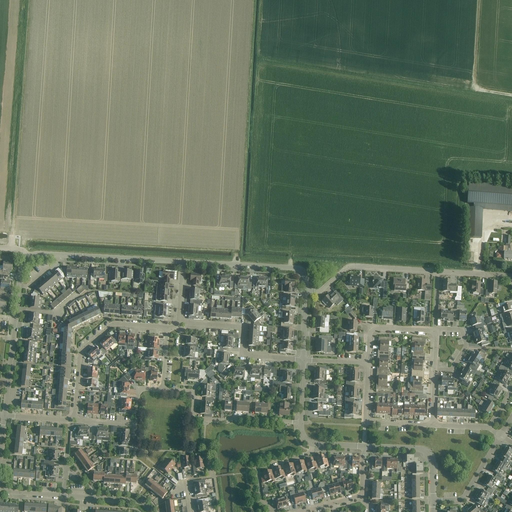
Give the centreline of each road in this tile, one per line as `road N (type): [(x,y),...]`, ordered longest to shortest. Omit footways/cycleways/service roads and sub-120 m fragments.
road 1 (residential): [(74,416),(80,351),(114,324),(169,328)]
road 2 (residential): [(301,423),(197,419),(194,393),(164,389)]
road 3 (residential): [(303,359),(248,355),(236,326),(179,322)]
road 4 (residential): [(438,271),(353,265),(321,291),(306,290)]
road 5 (residential): [(183,261),(294,267),(304,272),(306,290)]
road 6 (residential): [(433,426),(365,423),(367,362)]
road 7 (residential): [(56,255),(183,261)]
